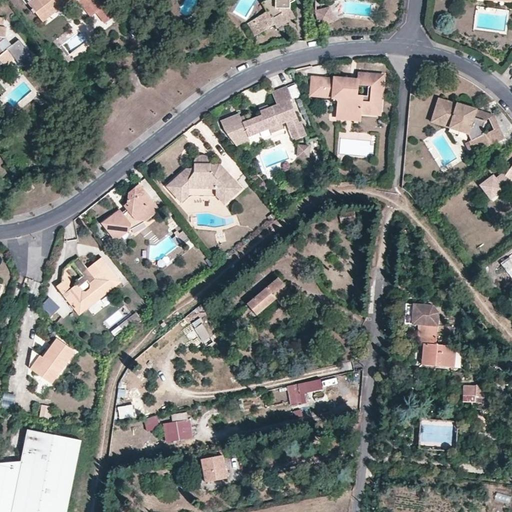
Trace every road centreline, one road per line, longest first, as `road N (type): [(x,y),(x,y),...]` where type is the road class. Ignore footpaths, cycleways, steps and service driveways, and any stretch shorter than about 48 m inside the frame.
road 1 (residential): [(0,234),(62,214),(225,90),(272,65),(338,50),(407,49)]
road 2 (residential): [(355,511),(382,260)]
road 3 (residential): [(407,49),(396,183)]
road 4 (residential): [(407,49),(468,67),(511,103)]
